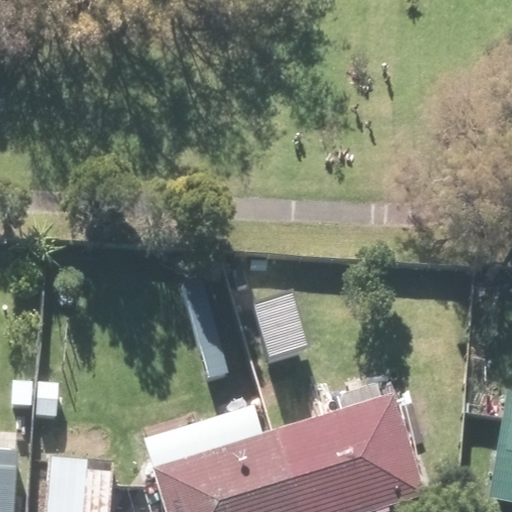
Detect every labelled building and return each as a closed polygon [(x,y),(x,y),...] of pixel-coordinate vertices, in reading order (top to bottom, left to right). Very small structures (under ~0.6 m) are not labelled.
[(452,369),(451,330),(396,331),(397,371),(452,369)] [(511,395),(508,395),(489,505),(511,509),(511,395)] [(156,482),(165,511),(395,511),(430,501),(400,405),(156,482)] [(0,455),(0,511),(16,511),(20,456),(0,455)] [(49,464),(45,511),(114,511),(118,468),(49,464)]
